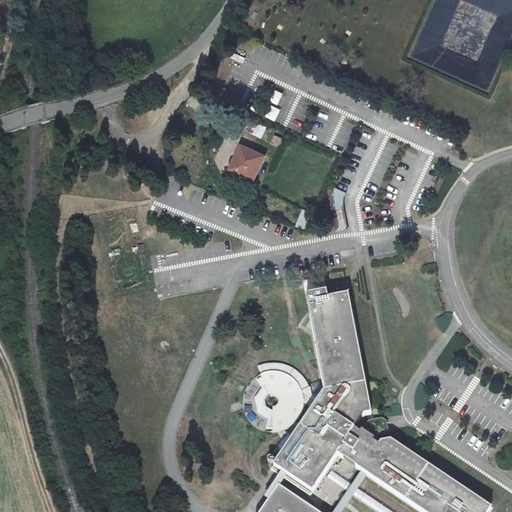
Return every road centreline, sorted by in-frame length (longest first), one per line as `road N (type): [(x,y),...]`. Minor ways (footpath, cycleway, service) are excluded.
road 1 (track): [(387,129),(358,196),(387,365),(410,392)]
road 2 (unclassified): [(0,127),(158,76),(207,39),(233,0)]
road 3 (track): [(57,511),(0,338)]
